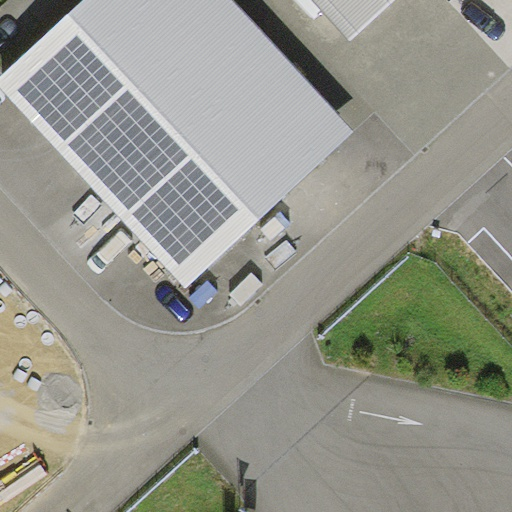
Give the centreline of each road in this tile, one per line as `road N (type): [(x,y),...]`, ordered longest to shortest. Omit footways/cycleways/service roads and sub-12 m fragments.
road 1 (unclassified): [(511,113),(177,405)]
road 2 (unclassified): [(0,221),(129,366),(177,405)]
road 3 (unclassified): [(177,405),(61,511)]
